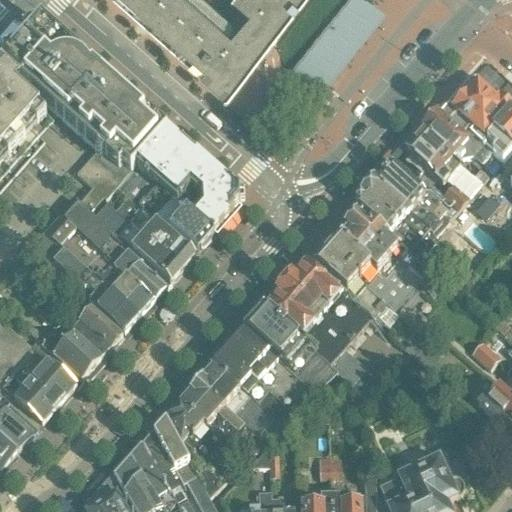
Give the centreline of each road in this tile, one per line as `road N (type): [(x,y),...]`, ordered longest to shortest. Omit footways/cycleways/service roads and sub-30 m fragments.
road 1 (residential): [(25,511),(72,474),(280,241),(281,192)]
road 2 (residential): [(281,192),(65,0)]
road 3 (residential): [(281,192),(309,189),(335,171),(467,20)]
